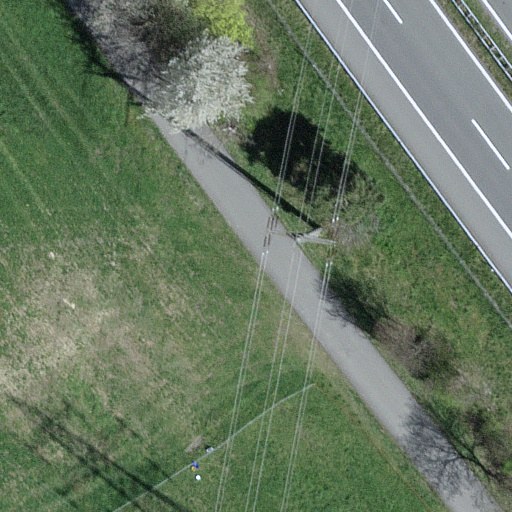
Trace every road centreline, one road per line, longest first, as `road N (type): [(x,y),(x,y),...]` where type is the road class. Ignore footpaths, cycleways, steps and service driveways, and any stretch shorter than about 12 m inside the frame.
road 1 (unclassified): [(479,511),(95,0)]
road 2 (motorway): [(384,0),(511,171)]
